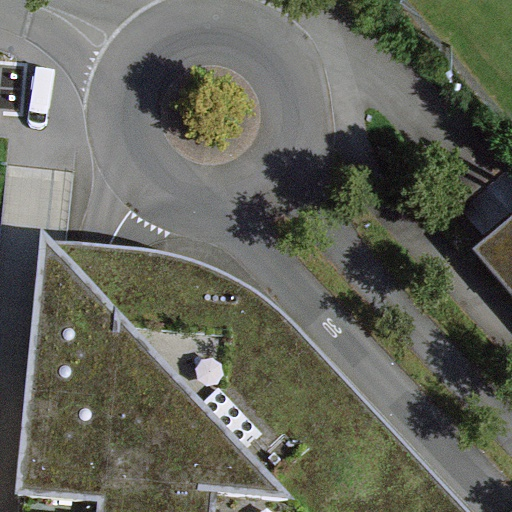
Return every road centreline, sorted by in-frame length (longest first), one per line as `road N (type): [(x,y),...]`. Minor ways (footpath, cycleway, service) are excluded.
road 1 (residential): [(232,205),(511,503)]
road 2 (residential): [(511,434),(284,173)]
road 3 (residential): [(138,56),(118,112),(136,169),(180,202),(232,205)]
road 4 (residential): [(284,173),(303,134),(299,82),(262,36),(209,21)]
road 5 (residential): [(138,56),(77,25),(0,4)]
